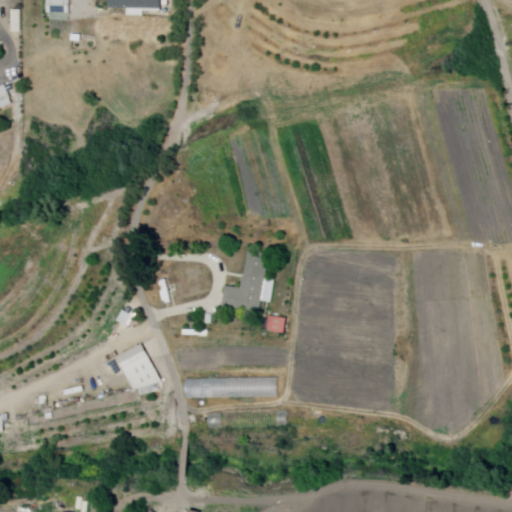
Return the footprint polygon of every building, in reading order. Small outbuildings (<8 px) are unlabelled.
[(49,12),(49,0),(70,0),(70,12),(49,12)] [(164,0),(164,11),(110,11),(110,0),(164,0)] [(13,31),(13,9),(21,9),(21,31),(13,31)] [(0,87),(5,85),(12,98),(10,99),(13,105),(2,111),(0,107),(0,87)] [(249,251),(271,254),(262,316),(222,310),(225,287),(243,290),(249,251)] [(124,311),(118,323),(130,329),(136,317),(124,311)] [(270,316),(289,320),(286,336),(267,332),(270,316)] [(118,356),(138,394),(164,381),(144,343),(118,356)] [(212,430),(212,413),(291,411),(291,428),(212,430)] [(0,415),(10,414),(11,420),(5,421),(6,432),(0,432),(0,447),(1,454),(0,454),(0,415)]
